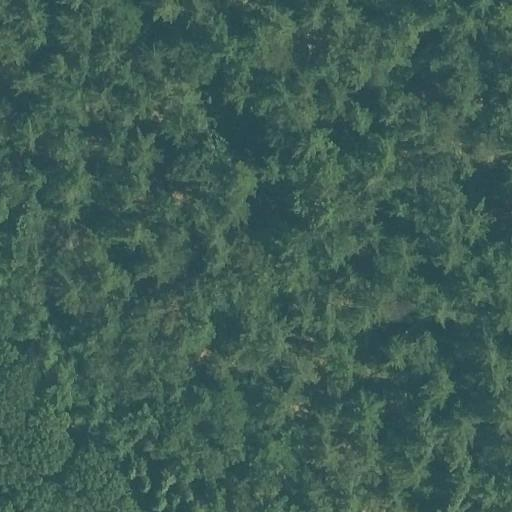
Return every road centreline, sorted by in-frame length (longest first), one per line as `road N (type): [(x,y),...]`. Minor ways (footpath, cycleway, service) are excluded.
road 1 (track): [(511,14),(54,405)]
road 2 (track): [(54,405),(144,511)]
